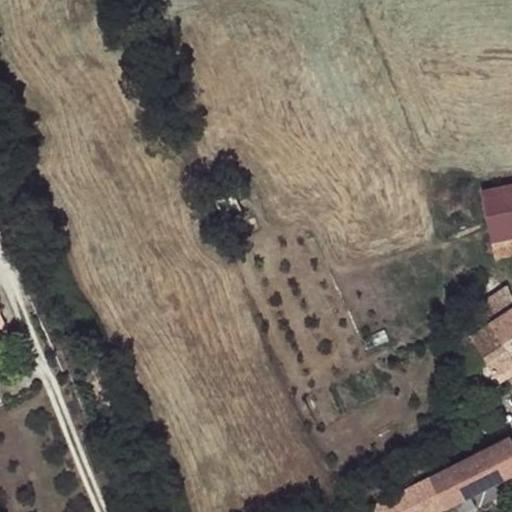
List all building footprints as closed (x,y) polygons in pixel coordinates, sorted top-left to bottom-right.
[(492,241),(495,256),(511,252),(511,184),(483,190),(492,241)] [(234,192),(216,200),(225,222),(243,215),(234,192)] [(469,331),(485,356),(501,380),(511,372),(511,294),(508,285),(484,298),(491,319),(469,331)] [(501,380),(485,356),(475,362),(491,386),(501,380)] [(511,437),(410,487),(420,508),(421,511),(439,511),(474,495),(508,479),(511,477),(511,437)] [(511,487),(508,479),(474,495),(481,507),(511,492),(511,487)] [(386,499),(391,511),(410,511),(420,508),(410,487),(386,499)] [(378,511),(377,511),(391,511),(386,499),(375,505),(378,511)]
